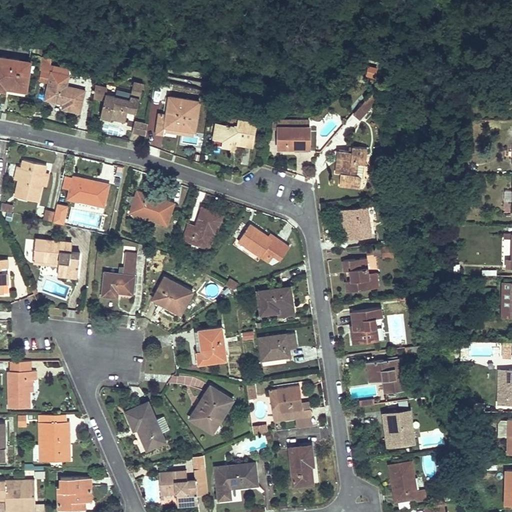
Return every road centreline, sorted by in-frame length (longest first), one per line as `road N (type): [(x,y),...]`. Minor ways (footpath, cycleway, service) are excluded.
road 1 (residential): [(348,486),(308,225)]
road 2 (residential): [(243,193),(143,159),(0,128)]
road 3 (residential): [(126,351),(74,354),(138,511)]
